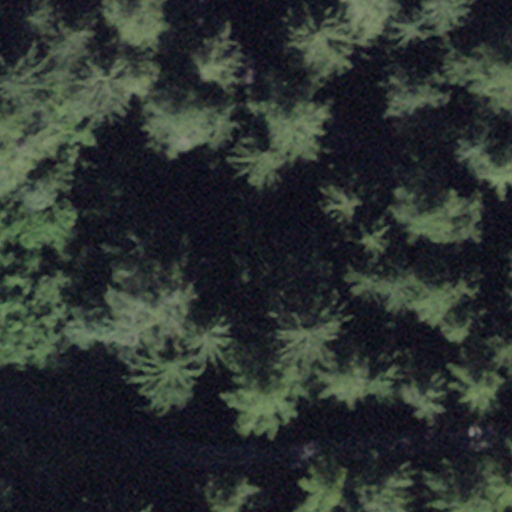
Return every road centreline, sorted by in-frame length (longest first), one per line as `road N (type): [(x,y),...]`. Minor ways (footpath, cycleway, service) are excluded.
road 1 (track): [(47,0),(63,48),(182,214),(511,268)]
road 2 (track): [(511,426),(338,456),(213,466),(101,451),(0,409)]
